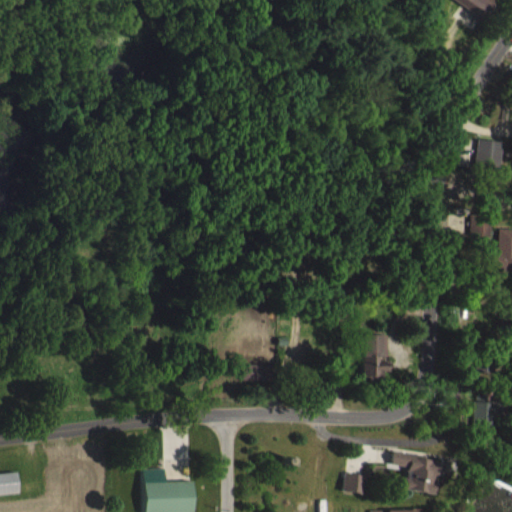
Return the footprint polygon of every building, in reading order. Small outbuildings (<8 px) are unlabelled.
[(459,0),(488,20),(501,1),(499,0),(459,0)] [(504,140),(478,138),(475,166),(501,168),(504,140)] [(471,235),(492,235),(492,204),(471,204),(471,235)] [(388,334),(366,334),(366,375),(388,375),(388,334)] [(501,399),(474,394),(469,421),(495,426),(501,399)] [(390,465),(408,467),(405,489),(439,493),(444,458),(392,451),(390,465)] [(0,494),(18,493),(16,471),(0,472),(0,494)] [(511,473),(492,473),(492,487),(511,487),(511,473)] [(194,511),(194,481),(139,481),(139,511),(194,511)]
